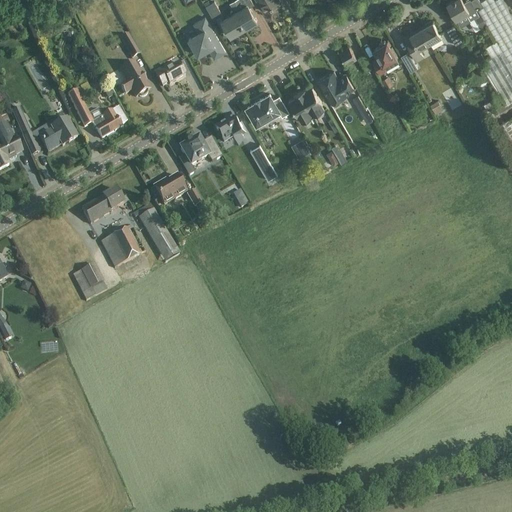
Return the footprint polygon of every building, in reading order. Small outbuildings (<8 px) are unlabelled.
[(254,4),(251,0),(234,0),(230,3),(235,12),(244,28),(257,21),(249,7),(254,4)] [(258,0),(260,3),(265,11),(280,2),(279,0),(258,0)] [(462,0),(453,0),(447,4),(452,12),(456,19),(461,27),(475,19),(481,29),(487,25),(481,15),(480,16),(480,15),(477,10),(484,6),(481,1),(480,0),(471,0),(468,0),(464,2),(462,0)] [(481,53),(477,56),(478,59),(500,95),(502,99),(505,104),(505,105),(511,101),(511,15),(506,5),(502,0),(482,0),(481,1),(484,6),(484,7),(479,10),(497,40),(486,47),(492,57),(486,61),(481,53)] [(215,1),(210,3),(209,1),(204,3),(209,11),(214,20),(220,16),(231,36),(244,28),(235,12),(225,18),(215,1)] [(189,39),(193,47),(199,55),(209,49),(215,59),(226,52),(221,43),(206,17),(194,24),(200,33),(189,39)] [(428,43),(429,42),(433,48),(442,43),(443,41),(439,35),(441,34),(438,30),(433,22),(432,22),(432,20),(420,27),(428,43)] [(455,44),(461,41),(452,25),(446,28),(455,44)] [(417,60),(418,59),(423,56),(418,49),(420,48),(428,43),(420,27),(404,37),(409,45),(417,60)] [(139,54),(128,35),(122,39),(133,58),(139,54)] [(399,62),(396,58),(387,42),(374,49),(379,58),(373,61),(380,73),(399,62)] [(357,58),(354,54),(349,46),(339,52),(346,64),(345,65),(350,74),(356,71),(351,62),(357,58)] [(406,66),(410,72),(417,68),(408,52),(401,56),(404,62),(406,66)] [(366,71),(373,68),(365,54),(358,57),(366,71)] [(102,74),(92,61),(87,65),(97,78),(102,74)] [(145,97),(148,91),(150,89),(146,82),(147,82),(142,73),(141,74),(134,63),(121,71),(127,82),(120,86),(125,94),(132,90),(136,97),(138,96),(145,97)] [(155,73),(158,78),(163,87),(169,83),(170,85),(185,76),(180,67),(178,64),(163,72),(161,69),(155,73)] [(340,80),(334,71),(318,81),(332,104),(332,103),(334,105),(336,106),(339,104),(340,102),(339,99),(348,94),(347,93),(355,89),(347,76),(340,80)] [(476,79),(481,86),(488,81),(486,78),(486,77),(483,74),(476,79)] [(393,84),(389,76),(381,80),(385,88),(393,84)] [(305,89),(299,92),(313,116),(325,109),(321,103),(322,103),(313,87),(306,91),(305,89)] [(122,114),(116,117),(114,113),(107,118),(106,117),(104,117),(93,123),(77,90),(68,95),(85,127),(92,123),(95,129),(96,129),(102,139),(122,127),(121,125),(127,121),(122,114)] [(313,116),(299,92),(294,95),(295,98),(289,101),(298,117),(299,116),(302,122),(313,116)] [(256,101),(256,102),(248,107),(257,124),(263,120),(265,123),(276,117),(274,114),(279,111),(282,116),(289,112),(280,96),(274,100),(270,94),(261,99),(261,98),(256,101)] [(366,108),(358,96),(353,99),(360,111),(366,108)] [(499,97),(485,105),(488,112),(503,104),(499,97)] [(438,100),(430,105),(436,114),(444,110),(438,100)] [(23,137),(31,156),(39,153),(30,134),(20,111),(12,114),(23,137)] [(246,129),(238,115),(217,127),(224,139),(232,134),(236,139),(244,134),(243,131),(246,129)] [(8,124),(5,125),(4,126),(0,117),(0,170),(9,166),(6,160),(21,152),(19,147),(8,124)] [(339,130),(332,118),(329,120),(335,132),(339,130)] [(40,137),(39,137),(48,153),(61,145),(62,147),(77,138),(66,119),(59,122),(58,120),(49,125),(48,123),(36,130),(40,137)] [(391,135),(395,132),(388,121),(384,123),(388,129),(387,129),(391,135)] [(253,148),(263,142),(259,135),(249,140),(253,148)] [(184,155),(178,159),(189,177),(195,173),(191,166),(198,161),(198,163),(202,160),(208,156),(212,163),(223,156),(212,138),(201,144),(199,140),(193,144),(191,142),(190,141),(186,143),(187,144),(187,145),(181,149),(184,155)] [(292,145),(300,160),(311,154),(303,139),(292,145)] [(334,150),(327,154),(331,160),(337,156),(335,152),(334,150)] [(265,153),(256,159),(265,175),(275,169),(265,153)] [(154,188),(165,206),(187,193),(177,176),(163,185),(162,183),(154,188)] [(103,197),(82,210),(91,225),(112,212),(111,211),(129,202),(124,194),(120,196),(116,190),(103,197)] [(195,208),(202,203),(195,191),(188,196),(195,208)] [(233,195),(241,208),(248,204),(241,191),(233,195)] [(150,204),(133,214),(135,218),(141,215),(142,217),(139,218),(153,242),(166,263),(180,254),(168,233),(150,204)] [(197,209),(202,218),(209,214),(208,212),(203,205),(202,206),(197,209)] [(122,264),(134,257),(145,251),(132,226),(101,242),(115,268),(122,264)] [(86,302),(107,291),(103,283),(104,283),(94,265),(72,276),(86,302)] [(20,289),(28,293),(31,285),(24,282),(20,289)] [(55,347),(55,336),(39,336),(39,347),(55,347)]
